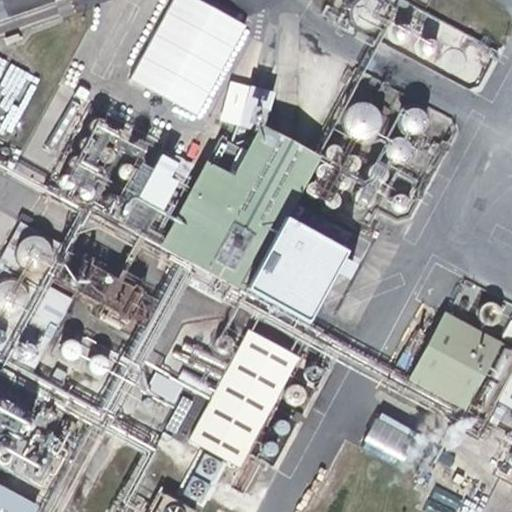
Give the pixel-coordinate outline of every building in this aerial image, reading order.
[(186,103),(227,26),(176,0),(171,0),(133,72),(186,103)] [(381,12),(382,5),(380,0),(344,0),(344,5),(345,12),(346,15),(351,20),(356,23),(363,24),(369,23),(375,20),(379,15),(381,12)] [(404,29),(404,26),(404,23),(402,21),(399,18),(396,18),(393,18),(389,21),(387,26),(389,32),(391,34),(396,35),(401,33),(404,29)] [(431,44),(432,40),(431,37),(429,33),(426,32),(423,31),(418,32),(416,34),(414,37),(414,40),(416,46),(418,48),(423,49),(426,48),(429,47),(431,44)] [(374,123),(375,116),(374,109),(370,104),(365,99),(362,98),(356,97),(349,98),(343,101),(341,104),(338,109),(337,116),(338,123),(341,128),(343,131),(349,134),(356,135),(362,134),(365,133),(370,128),(374,123)] [(420,117),(421,113),(420,108),(416,103),(412,100),(407,99),(403,100),(397,104),(395,108),(394,113),(395,117),(397,121),(403,125),(407,126),(414,124),(418,121),(420,117)] [(274,223),(312,152),(255,121),(228,170),(202,157),(156,242),(239,286),(240,287),(274,223)] [(404,145),(406,139),(405,135),(403,131),(400,128),(394,127),(388,128),(384,131),(382,135),(381,139),(382,143),(384,147),(388,150),(394,151),(398,150),(402,148),(404,145)] [(336,147),(336,144),(336,142),(333,138),(328,136),(325,137),(322,139),(320,144),(322,150),(325,152),(328,152),(333,151),(336,147)] [(356,158),(357,154),(356,151),(354,148),(349,146),(343,148),(341,151),(341,154),(342,159),(346,161),(349,162),(354,160),(356,158)] [(161,208),(176,181),(167,175),(174,161),(159,152),(137,194),(161,208)] [(327,167),(329,162),(327,157),(323,155),(321,154),(317,155),(314,157),(313,162),(313,165),(315,168),(321,170),(323,170),(327,167)] [(346,175),(347,172),(345,167),(343,165),(339,164),(335,166),(333,167),(331,172),(331,175),(333,179),(339,181),(344,179),(346,175)] [(317,185),(319,181),(317,177),(314,174),(310,173),(306,174),(303,177),(302,181),(303,185),(306,188),(310,189),(315,188),(317,185)] [(336,194),(338,190),(336,186),(333,183),(329,182),(325,183),(322,186),(321,190),(322,194),(325,197),(330,198),(334,197),(336,194)] [(367,198),(369,193),(367,187),(365,184),(362,182),(358,182),(354,182),(351,184),(348,187),(347,193),(348,198),(351,201),(354,203),(358,204),(362,203),(365,201),(367,198)] [(404,201),(404,198),(404,194),(402,191),(397,188),(394,188),(390,188),(386,191),(384,194),(384,198),(384,201),(387,206),(390,207),(394,208),(397,207),(402,204),(404,201)] [(39,233),(34,230),(28,229),(22,230),(16,232),(12,236),(9,242),(8,248),(10,254),(13,259),(17,263),(23,266),(29,266),(35,264),(40,260),(44,256),(46,249),(45,243),(43,238),(39,233)] [(16,280),(11,276),(6,273),(0,272),(0,310),(6,310),(12,307),(16,303),(19,298),(20,292),(19,285),(16,280)] [(458,401),(490,339),(438,310),(404,372),(458,401)] [(293,351),(248,327),(189,438),(234,462),(293,351)] [(63,341),(63,339),(63,338),(62,336),(61,335),(61,333),(59,332),(58,331),(57,331),(55,330),(54,330),(52,330),(50,331),(49,331),(47,332),(46,333),(45,335),(45,336),(44,338),(44,339),(44,341),(45,343),(45,344),(46,346),(47,347),(49,348),(50,348),(52,349),(54,349),(55,349),(57,348),(58,348),(59,347),(61,345),(62,344),(62,343),(63,341)] [(91,355),(91,353),(91,352),(91,350),(90,349),(89,347),(88,346),(87,345),(85,344),(84,343),(82,343),(81,342),(79,342),(77,343),(76,343),(74,344),(73,345),(72,346),(71,347),(70,348),(69,350),(69,352),(69,353),(69,355),(69,357),(70,358),(71,360),(72,361),(73,362),(74,363),(76,364),(77,364),(79,364),(81,364),(82,364),(84,364),(86,363),(87,362),(88,361),(89,360),(90,358),(91,357),(91,355)] [(511,379),(502,399),(511,404),(511,379)] [(412,464),(425,430),(382,413),(369,448),(412,464)] [(190,511),(196,503),(157,483),(141,511),(190,511)] [(22,511),(26,505),(0,491),(0,511),(22,511)]
